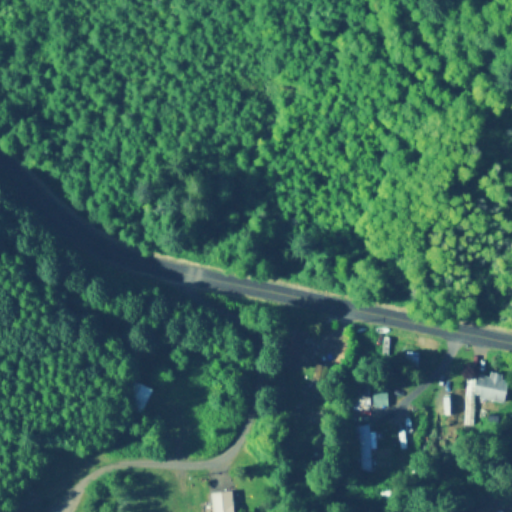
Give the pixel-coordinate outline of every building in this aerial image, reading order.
[(304,333),(284,331),(279,368),(299,370),(304,333)] [(416,354),(404,354),(404,364),(416,364),(416,354)] [(481,402),(505,403),(506,377),(488,377),(462,377),(462,420),(481,420),(481,402)] [(148,408),(155,388),(134,381),(128,401),(148,408)] [(389,395),(374,395),(374,406),(389,406),(389,395)] [(374,429),(358,427),(354,470),(369,472),(374,429)] [(229,511),(226,492),(209,494),(212,510),(202,511),(229,511)]
